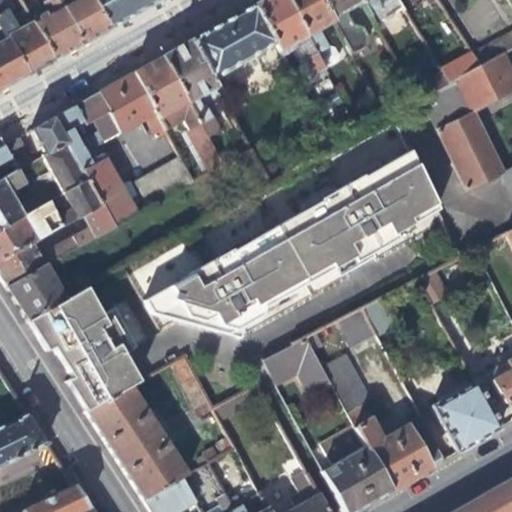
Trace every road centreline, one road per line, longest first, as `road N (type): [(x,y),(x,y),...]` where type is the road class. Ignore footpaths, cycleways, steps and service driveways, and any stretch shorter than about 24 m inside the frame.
road 1 (residential): [(210,0),(0,115)]
road 2 (residential): [(116,511),(0,330)]
